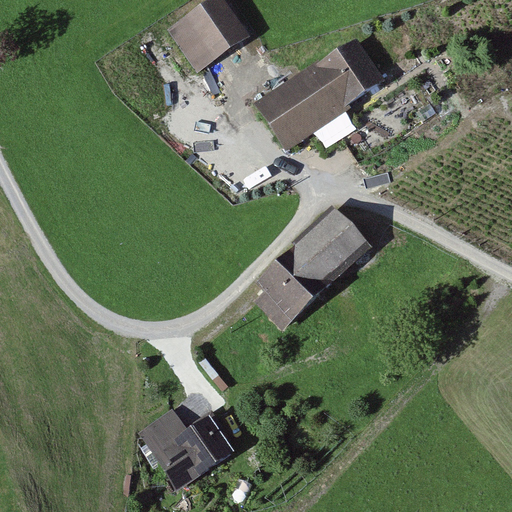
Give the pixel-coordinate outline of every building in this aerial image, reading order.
[(256,44),(229,0),(227,0),(169,36),(196,80),(256,44)] [(416,45),(441,37),(434,18),(409,26),(416,45)] [(364,48),(265,113),(295,158),(394,93),(364,48)] [(340,221),(258,299),(293,336),(375,257),(340,221)] [(175,411),(145,434),(187,491),(238,454),(213,421),(193,436),(175,411)]
